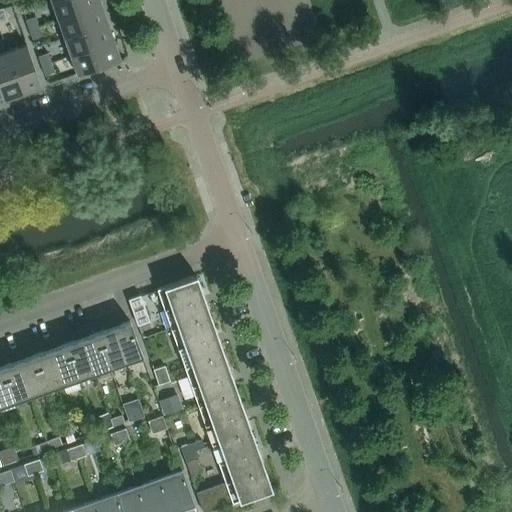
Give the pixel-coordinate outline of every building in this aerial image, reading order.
[(100,4),(98,0),(53,0),(51,1),(58,19),(100,4)] [(107,22),(100,4),(58,19),(64,37),(107,22)] [(28,30),(37,27),(33,17),(24,21),(28,30)] [(113,40),(107,22),(64,37),(70,56),(113,40)] [(40,36),(37,27),(28,30),(31,39),(40,36)] [(70,56),(77,74),(120,59),(113,40),(70,56)] [(26,44),(7,51),(22,93),(41,87),(26,44)] [(7,51),(0,53),(0,88),(4,100),(22,93),(7,51)] [(40,66),(50,62),(47,53),(37,57),(40,66)] [(50,62),(40,66),(44,75),(54,71),(50,62)] [(232,502),(271,488),(196,275),(149,291),(155,309),(163,307),(225,482),(232,502)] [(140,294),(128,299),(134,316),(135,318),(137,324),(149,320),(140,294)] [(129,320),(113,326),(125,360),(141,354),(129,320)] [(113,326),(97,332),(109,366),(125,360),(113,326)] [(97,332),(81,337),(93,371),(109,366),(97,332)] [(81,337),(65,343),(77,377),(93,371),(81,337)] [(65,343),(49,349),(61,383),(77,377),(65,343)] [(49,349),(33,354),(45,388),(61,383),(49,349)] [(33,354),(17,360),(29,394),(45,388),(33,354)] [(17,360),(2,365),(14,399),(29,394),(17,360)] [(2,365),(0,365),(0,404),(14,399),(2,365)] [(154,370),(157,378),(168,374),(165,366),(154,370)] [(171,381),(168,374),(157,378),(160,385),(171,381)] [(178,394),(159,400),(163,414),(183,408),(178,394)] [(113,427),(108,413),(95,417),(100,431),(113,427)] [(122,415),(110,418),(113,426),(124,423),(122,415)] [(88,423),(80,426),(84,436),(92,433),(88,423)] [(71,427),(63,430),(67,443),(76,440),(71,427)] [(130,440),(126,429),(119,431),(123,443),(130,440)] [(123,443),(119,431),(112,434),(116,445),(123,443)] [(62,444),(60,437),(47,441),(50,449),(62,444)] [(205,447),(203,439),(182,447),(184,454),(195,450),(205,447)] [(46,441),(31,447),(34,454),(49,449),(46,441)] [(86,455),(83,444),(76,447),(79,458),(86,455)] [(14,446),(0,451),(0,455),(3,464),(18,459),(14,446)] [(79,458),(76,447),(69,449),(72,460),(79,458)] [(195,450),(184,454),(187,462),(198,458),(195,450)] [(43,471),(40,460),(32,462),(36,473),(43,471)] [(36,473),(32,462),(25,464),(29,475),(36,473)] [(177,509),(178,511),(196,511),(181,469),(158,477),(170,511),(177,509)] [(146,511),(167,511),(170,511),(158,477),(137,484),(146,511)] [(203,511),(232,502),(225,482),(196,492),(203,511)] [(146,511),(137,484),(135,485),(115,492),(121,511),(146,511)] [(97,511),(121,511),(115,492),(93,500),(97,511)] [(97,511),(93,500),(90,501),(72,507),(73,511),(97,511)]
